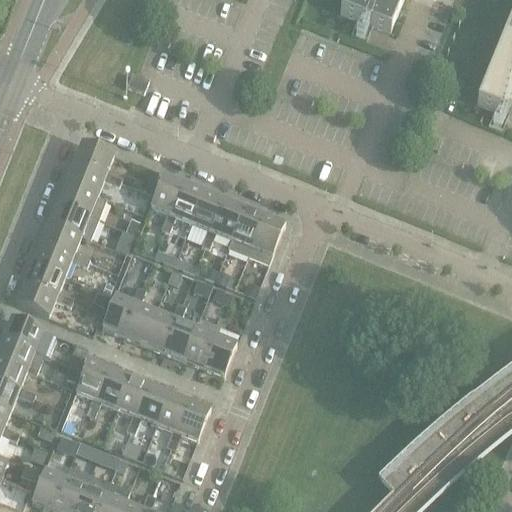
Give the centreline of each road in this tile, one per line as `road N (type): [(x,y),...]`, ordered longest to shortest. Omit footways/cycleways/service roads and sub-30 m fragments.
road 1 (residential): [(317,207),(197,511)]
road 2 (residential): [(317,207),(73,108)]
road 3 (residential): [(511,286),(317,207)]
road 4 (residential): [(0,281),(73,108)]
